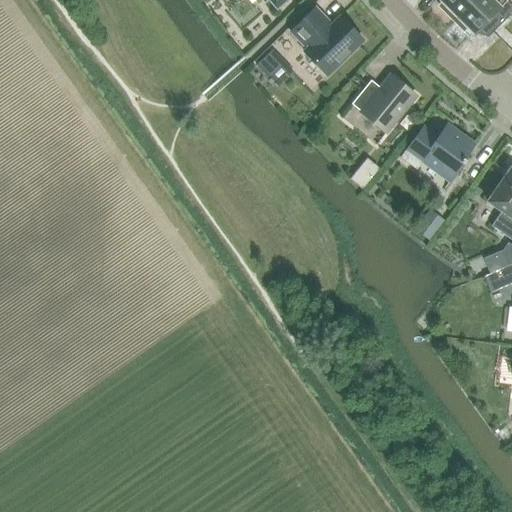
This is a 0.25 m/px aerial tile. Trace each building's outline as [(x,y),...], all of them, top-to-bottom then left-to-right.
[(262,0),(264,1),(265,0),(268,0),(276,9),(286,0),(262,0)] [(441,0),(439,2),(446,9),(443,12),(453,22),(474,0),(441,0)] [(504,0),(474,0),(453,22),(462,32),(466,28),(472,35),(477,30),(486,39),(511,12),(511,8),(505,2),(506,2),(504,0)] [(303,53),(325,76),(361,41),(339,18),(330,27),(314,9),(290,33),(306,50),(303,53)] [(260,71),(279,58),(271,47),(253,60),(260,71)] [(360,113),(359,113),(385,134),(415,97),(389,76),(378,90),(372,90),(366,86),(350,105),(360,113)] [(417,168),(422,160),(450,181),(464,161),(463,160),(474,145),(457,133),(456,135),(445,127),(437,139),(422,128),(401,157),(417,168)] [(511,171),(509,169),(486,202),(500,212),(490,227),(511,241),(511,171)] [(423,236),(441,216),(426,203),(409,223),(423,236)] [(493,356),(494,377),(510,376),(509,355),(493,356)]
